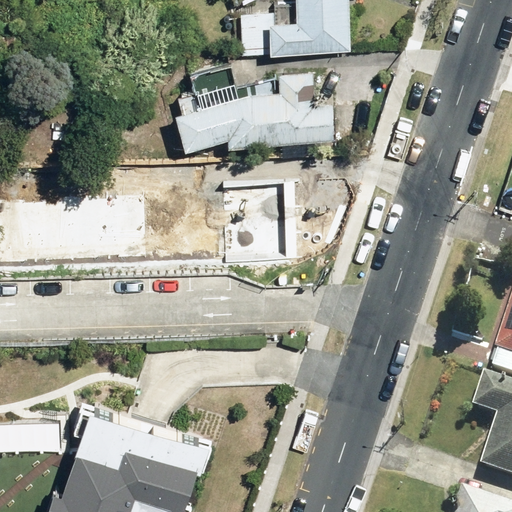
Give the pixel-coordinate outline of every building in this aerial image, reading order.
[(277,40),(354,42),(355,0),(304,0),(304,12),(278,11),(278,7),(248,6),(246,50),(277,51),(277,40)] [(235,128),(237,135),(337,136),(338,98),(318,98),(318,62),(284,61),(284,82),(243,82),(239,52),(194,64),(200,87),(182,91),(194,138),(235,128)] [(114,176),(113,252),(211,253),(211,235),(226,235),(226,205),(240,205),(241,156),(204,155),(204,177),(173,177),(173,201),(141,201),(142,177),(114,176)] [(83,196),(61,196),(61,226),(72,227),(72,236),(90,236),(90,227),(106,227),(107,184),(84,183),(83,196)] [(11,248),(11,250),(11,253),(11,255),(12,258),(13,260),(15,262),(17,264),(20,265),(22,266),(25,267),(27,266),(30,266),(32,265),(35,264),(37,262),(38,260),(40,258),(41,255),(41,252),(41,250),(40,247),(39,245),(38,242),(36,240),(34,239),(32,237),(30,237),(27,236),(24,236),(22,237),(19,238),(17,239),(15,241),(13,243),(12,245),(11,248)] [(511,289),(485,372),(511,380),(511,289)] [(471,469),(511,483),(511,390),(478,379),(463,415),(487,423),(471,469)] [(0,511),(197,511),(231,432),(107,388),(61,511),(0,511),(0,447),(65,445),(64,419),(0,420),(0,511)] [(511,511),(450,491),(442,511),(511,511)]
